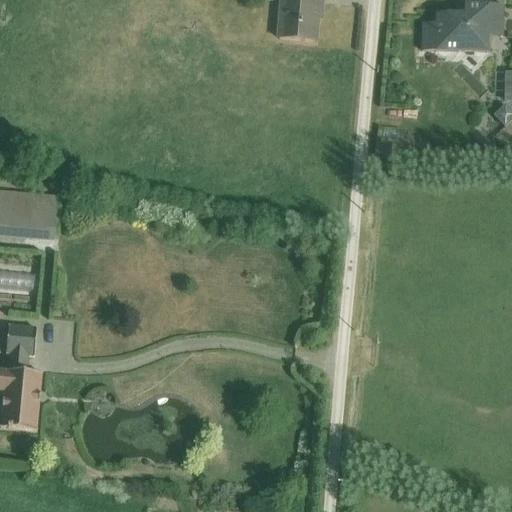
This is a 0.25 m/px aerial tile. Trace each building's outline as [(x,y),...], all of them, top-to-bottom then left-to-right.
[(279,0),(276,41),(314,44),(317,7),(321,8),(321,0),(279,0)] [(423,25),(422,53),(490,54),(490,38),(503,39),(504,7),(465,6),(464,17),(437,16),(436,26),(423,25)] [(511,112),(505,105),(493,116),(504,128),(511,120),(511,112)] [(424,110),(420,124),(439,130),(443,117),(424,110)] [(0,192),(0,239),(54,244),(59,198),(0,192)] [(0,370),(0,393),(3,394),(0,429),(37,432),(43,376),(28,374),(29,359),(34,360),(37,330),(9,328),(6,359),(10,359),(9,372),(0,370)]
